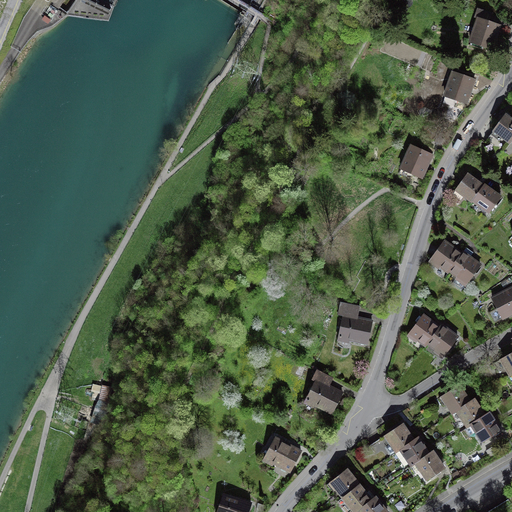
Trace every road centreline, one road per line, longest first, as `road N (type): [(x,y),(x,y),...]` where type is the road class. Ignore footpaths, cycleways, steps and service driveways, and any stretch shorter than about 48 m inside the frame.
road 1 (residential): [(511,74),(446,171),(364,410)]
road 2 (residential): [(364,410),(397,404),(511,334)]
road 3 (residential): [(364,410),(284,511)]
